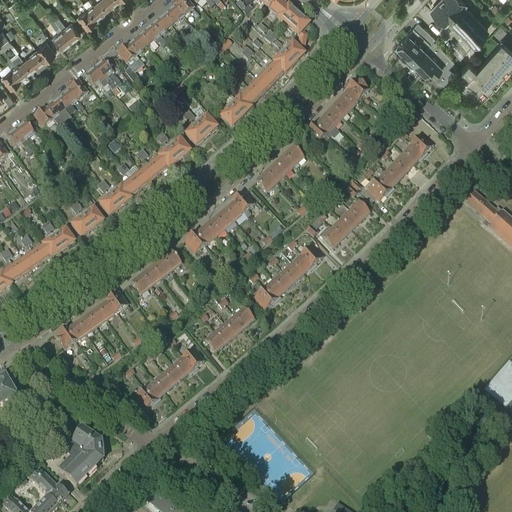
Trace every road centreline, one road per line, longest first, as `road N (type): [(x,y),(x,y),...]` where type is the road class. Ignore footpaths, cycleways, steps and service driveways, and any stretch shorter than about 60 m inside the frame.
road 1 (tertiary): [(14,346),(219,194),(365,48)]
road 2 (tertiary): [(348,34),(206,175),(2,327)]
road 3 (residential): [(473,147),(296,323),(150,445)]
road 4 (residential): [(0,128),(160,0)]
road 5 (residential): [(150,445),(14,346)]
road 6 (residential): [(473,147),(365,48)]
